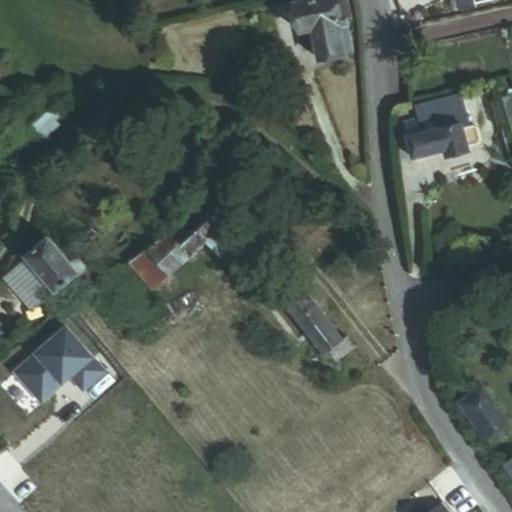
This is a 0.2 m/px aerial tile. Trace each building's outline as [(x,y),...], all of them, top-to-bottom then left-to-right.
[(319,59),(347,52),(343,32),(356,29),(349,0),(305,0),(306,2),(294,5),(301,35),(313,33),(319,59)] [(457,0),(460,9),(479,5),(477,0),(457,0)] [(273,87),(304,78),(298,59),(267,68),(273,87)] [(63,106),(73,98),(64,88),(55,96),(63,106)] [(468,141),(481,138),(477,115),(469,117),(464,91),(413,100),(418,125),(402,128),(407,152),(441,145),(443,159),(470,154),(468,141)] [(21,124),(33,138),(66,110),(63,106),(55,96),(21,124)] [(511,127),(511,96),(503,99),(511,127)] [(14,153),(33,138),(21,124),(19,121),(1,137),(14,153)] [(191,248),(198,257),(217,241),(210,232),(191,248)] [(46,294),(61,282),(75,272),(67,260),(51,239),(22,261),(45,291),(46,294)] [(166,268),(184,289),(227,253),(217,241),(198,257),(191,248),(166,268)] [(70,295),(92,278),(74,255),(67,260),(75,272),(61,282),(70,295)] [(25,306),(45,291),(22,261),(3,276),(25,306)] [(356,327),(344,337),(281,274),(259,297),(324,363),(336,353),(343,360),(366,340),(356,327)] [(479,433),(504,417),(477,381),(454,395),(479,433)] [(511,461),(503,468),(511,481),(511,461)] [(450,511),(442,501),(428,511),(450,511)]
